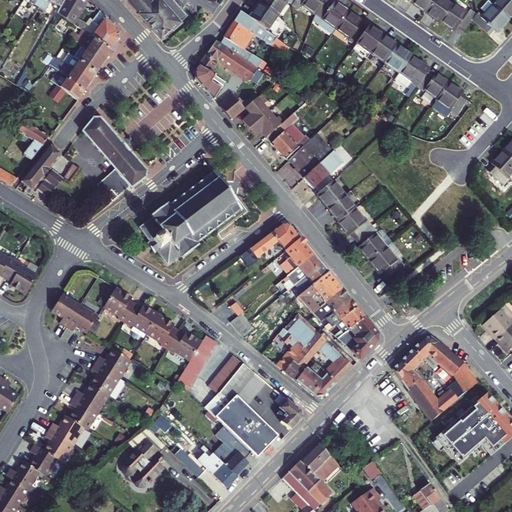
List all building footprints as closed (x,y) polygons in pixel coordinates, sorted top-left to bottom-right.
[(37,0),(36,1),(35,4),(45,10),(51,0),(60,6),(64,0),(37,0)] [(58,11),(74,23),(78,16),(85,5),(87,0),(64,0),(60,6),(58,11)] [(129,0),(141,14),(158,0),(129,0)] [(174,0),(158,0),(141,14),(162,38),(188,15),(174,0)] [(277,14),(287,1),(291,4),(294,0),(260,0),(260,2),(277,14)] [(301,3),(316,14),(325,0),(294,0),(291,4),(297,9),(301,3)] [(336,28),(348,10),(334,0),(333,0),(332,2),(329,0),(325,0),(316,14),(313,19),(332,33),(336,28)] [(413,0),(411,4),(425,13),(434,0),(413,0)] [(451,6),(442,0),(434,0),(425,13),(438,23),(451,6)] [(511,0),(496,0),(491,6),(507,21),(511,14),(511,0)] [(260,2),(249,17),(250,17),(267,29),(277,14),(260,2)] [(466,14),(452,4),(451,6),(438,23),(440,22),(453,32),(456,28),(462,32),(470,21),(475,15),(475,14),(469,10),(466,14)] [(495,33),(507,21),(491,6),(480,18),(475,14),(475,15),(470,21),(487,35),(491,30),(495,33)] [(91,35),(111,50),(119,40),(119,31),(100,9),(93,20),(99,25),(91,35)] [(355,42),(367,27),(361,22),(362,20),(348,10),(336,28),(350,38),(348,40),(354,44),(355,42)] [(249,17),(241,11),(236,19),(245,25),(249,19),(250,17),(249,17)] [(86,22),(78,16),(74,23),(75,23),(77,25),(82,29),(86,22)] [(267,29),(250,17),(249,19),(256,24),(266,31),(267,29)] [(99,25),(93,20),(91,18),(86,22),(82,29),(83,29),(91,35),(99,25)] [(236,19),(220,44),(258,70),(259,68),(264,61),(245,50),(255,35),(281,52),(285,45),(266,31),(256,24),(249,19),(245,25),(236,19)] [(370,52),(382,35),(368,25),(367,27),(355,42),(370,52)] [(71,36),(82,45),(104,61),(111,50),(91,35),(83,29),(79,35),(74,31),(71,36)] [(384,62),(396,45),(382,35),(370,52),(384,62)] [(264,74),(258,70),(220,44),(216,41),(196,68),(196,78),(214,98),(226,82),(211,70),(219,59),(250,81),(251,80),(256,84),(264,74)] [(354,44),(351,48),(365,58),(370,52),(355,42),(354,44)] [(104,61),(82,45),(74,55),(96,72),(104,61)] [(410,55),(396,45),(384,62),(398,73),(410,55)] [(67,64),(90,81),(96,72),(74,55),(67,64)] [(416,88),(428,71),(421,66),(422,64),(410,55),(398,73),(394,78),(406,87),(409,83),(416,88)] [(51,65),(57,70),(83,90),(90,81),(67,64),(57,56),(51,65)] [(384,62),(379,68),(393,79),(394,78),(398,73),(384,62)] [(58,84),(65,89),(77,98),(83,90),(57,70),(54,75),(58,77),(55,82),(58,84)] [(435,99),(447,82),(435,73),(433,75),(428,71),(416,88),(421,92),(423,89),(435,99)] [(447,82),(435,99),(434,100),(448,110),(447,112),(453,116),(466,99),(460,94),(461,92),(447,82)] [(65,89),(58,84),(50,96),(57,100),(65,89)] [(220,105),(231,118),(245,107),(234,94),(220,105)] [(262,94),(245,107),(250,113),(242,120),(256,136),(261,131),(266,137),(284,121),(279,115),(276,118),(264,104),(268,101),(262,94)] [(266,137),(288,159),(289,158),(310,139),(308,137),(306,139),(305,137),(297,144),(285,131),(292,124),(299,119),(294,113),(284,121),(266,137)] [(93,116),(83,129),(116,167),(98,183),(112,199),(130,184),(132,186),(146,175),(147,167),(102,115),(93,116)] [(24,151),(31,158),(42,144),(42,145),(49,135),(25,120),(16,134),(31,144),(24,151)] [(297,144),(305,137),(292,124),(285,131),(297,144)] [(294,168),(303,178),(333,150),(317,133),(310,139),(289,158),(296,166),(294,168)] [(511,139),(501,151),(511,161),(511,139)] [(47,196),(63,176),(50,165),(60,152),(50,144),(22,179),(32,187),(34,185),(36,187),(47,196)] [(333,150),(303,178),(313,189),(315,187),(319,191),(333,180),(328,174),(342,161),(333,150)] [(505,179),(511,171),(511,161),(501,151),(490,164),(491,166),(487,171),(503,185),(507,180),(505,179)] [(72,162),(63,176),(69,180),(78,167),(72,162)] [(0,176),(11,183),(16,176),(0,166),(0,176)] [(152,216),(139,226),(149,240),(146,242),(152,252),(155,249),(166,263),(179,253),(182,257),(184,256),(183,255),(196,245),(197,246),(199,244),(197,241),(232,216),(233,217),(234,215),(234,214),(241,209),(213,171),(206,176),(205,175),(203,176),(204,178),(169,203),(167,201),(165,203),(153,213),(152,211),(150,213),(152,216)] [(316,193),(327,207),(344,193),(333,180),(319,191),(316,193)] [(327,207),(339,221),(355,207),(344,193),(327,207)] [(366,220),(355,207),(339,221),(349,234),(351,232),(356,238),(372,224),(368,218),(366,220)] [(282,224),(243,252),(242,252),(244,255),(251,264),(256,260),(258,259),(257,257),(277,241),(285,250),(300,238),(289,224),(282,224)] [(358,244),(369,258),(386,244),(392,240),(383,228),(380,228),(378,230),(372,224),(356,238),(360,243),(358,244)] [(300,238),(285,250),(297,266),(313,253),(300,238)] [(392,240),(386,244),(397,258),(400,256),(403,254),(392,240)] [(397,258),(386,244),(369,258),(380,272),(383,270),(387,275),(404,262),(400,256),(397,258)] [(9,256),(0,250),(0,274),(4,277),(16,258),(10,254),(9,256)] [(320,263),(313,253),(297,266),(286,276),(282,279),(284,281),(288,278),(293,285),(304,276),(320,263)] [(251,264),(244,255),(241,256),(248,266),(251,264)] [(25,292),(37,273),(22,264),(23,262),(16,258),(4,277),(11,281),(10,283),(25,292)] [(250,268),(255,274),(262,268),(257,261),(250,268)] [(292,293),(296,297),(327,271),(320,263),(304,276),(308,280),(297,289),(292,293)] [(315,290),(324,302),(340,287),(327,271),(296,297),(314,315),(316,313),(314,310),(318,307),(308,296),(315,290)] [(308,280),(304,276),(293,285),(297,289),(308,280)] [(286,291),(293,285),(288,278),(284,281),(280,284),(286,291)] [(122,321),(134,302),(129,299),(131,296),(115,286),(102,306),(115,315),(114,316),(122,321)] [(314,315),(319,320),(348,297),(340,287),(324,302),(318,307),(314,310),(316,313),(314,315)] [(63,291),(52,308),(62,314),(59,319),(66,324),(80,302),(63,291)] [(338,320),(340,319),(355,307),(348,297),(319,320),(323,324),(334,315),(338,320)] [(80,302),(66,324),(73,328),(76,323),(86,330),(97,313),(80,302)] [(134,302),(122,321),(129,325),(130,324),(144,333),(157,313),(142,303),(140,306),(134,302)] [(355,307),(340,319),(345,325),(338,330),(341,333),(363,316),(355,307)] [(251,320),(243,310),(231,320),(239,329),(251,320)] [(291,344),(275,363),(283,370),(298,353),(303,347),(316,331),(297,314),(295,312),(277,332),(281,336),(280,337),(286,342),(288,341),(291,344)] [(157,313),(144,333),(158,341),(156,343),(164,348),(176,329),(170,325),(172,323),(157,313)] [(363,316),(341,333),(339,334),(336,331),(333,334),(358,357),(374,340),(375,331),(363,316)] [(482,332),(494,345),(509,331),(497,318),(482,332)] [(255,325),(251,320),(239,329),(243,335),(255,325)] [(511,353),(511,328),(509,331),(494,345),(506,359),(511,353)] [(181,333),(176,329),(164,348),(170,352),(172,351),(186,360),(199,340),(183,330),(181,333)] [(323,354),(326,351),(337,361),(335,364),(334,365),(342,373),(351,364),(316,331),(303,347),(298,353),(306,359),(316,348),(323,354)] [(215,340),(204,332),(199,340),(186,360),(184,362),(195,372),(215,340)] [(438,343),(424,337),(422,338),(390,371),(429,422),(439,415),(456,400),(450,392),(433,406),(419,383),(410,371),(428,353),(452,379),(463,394),(474,387),(468,373),(438,343)] [(126,355),(109,344),(102,355),(97,352),(93,358),(115,372),(126,355)] [(335,364),(337,361),(326,351),(323,354),(335,364)] [(216,392),(241,362),(231,353),(206,384),(216,392)] [(298,353),(283,370),(314,394),(321,395),(334,381),(326,373),(320,368),(320,367),(313,362),(307,368),(302,365),(306,359),(298,353)] [(115,372),(93,358),(89,365),(94,368),(87,378),(104,389),(109,392),(120,376),(115,372)] [(184,362),(175,378),(185,388),(195,372),(184,362)] [(263,380),(241,362),(216,392),(204,406),(249,449),(253,454),(273,432),(244,403),(263,380)] [(334,365),(326,373),(334,381),(342,373),(334,365)] [(0,403),(6,408),(17,390),(7,384),(10,379),(3,374),(0,378),(0,403)] [(93,406),(104,389),(87,378),(80,389),(76,385),(71,392),(93,406)] [(65,412),(79,421),(82,423),(93,406),(71,392),(66,399),(71,402),(65,412)] [(299,409),(278,392),(272,400),(278,405),(276,407),(283,413),(278,419),(288,427),(300,414),(299,409)] [(511,439),(511,428),(485,396),(432,440),(454,467),(478,448),(487,460),(511,439)] [(50,418),(46,424),(68,438),(79,421),(65,412),(62,410),(54,421),(50,418)] [(161,450),(167,443),(147,423),(127,438),(137,447),(129,456),(128,459),(127,461),(127,462),(128,464),(129,466),(132,467),(136,467),(140,471),(140,475),(141,476),(143,478),(146,479),(149,479),(151,476),(153,478),(155,475),(154,474),(164,463),(160,459),(163,455),(163,454),(162,451),(161,450)] [(215,454),(219,459),(234,473),(247,461),(242,456),(249,449),(221,423),(213,432),(221,440),(210,450),(214,453),(215,454)] [(40,444),(54,453),(57,455),(68,438),(46,424),(41,431),(46,434),(40,444)] [(407,440),(419,430),(415,425),(403,434),(407,440)] [(40,444),(32,439),(27,446),(32,449),(25,459),(36,467),(42,471),(54,453),(40,444)] [(210,457),(214,453),(210,450),(199,439),(195,442),(210,457)] [(325,487),(341,471),(316,444),(287,471),(288,474),(284,478),(311,506),(314,509),(330,492),(325,487)] [(185,450),(180,455),(196,472),(201,466),(185,450)] [(234,473),(219,459),(215,454),(204,465),(224,485),(235,474),(234,473)] [(8,472),(25,484),(36,467),(25,459),(19,455),(12,465),(8,462),(3,469),(8,472)] [(368,463),(358,470),(368,483),(378,476),(368,463)] [(0,491),(14,500),(25,484),(8,472),(1,482),(0,481),(0,491)] [(445,511),(426,484),(411,496),(422,509),(417,511),(445,511)] [(369,488),(348,502),(355,511),(354,511),(380,511),(374,502),(377,499),(369,488)] [(6,511),(14,500),(0,491),(0,511),(6,511)]
